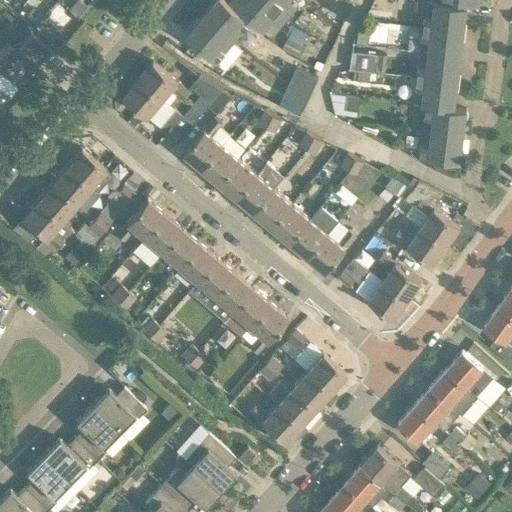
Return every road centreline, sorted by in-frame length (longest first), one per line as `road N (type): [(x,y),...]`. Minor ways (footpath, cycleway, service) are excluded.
road 1 (residential): [(393,367),(80,102)]
road 2 (residential): [(504,230),(472,195),(508,0)]
road 3 (residential): [(264,511),(393,367)]
road 4 (residential): [(393,367),(504,230)]
road 5 (residential): [(80,102),(166,0)]
road 6 (residential): [(0,359),(24,319),(80,369)]
